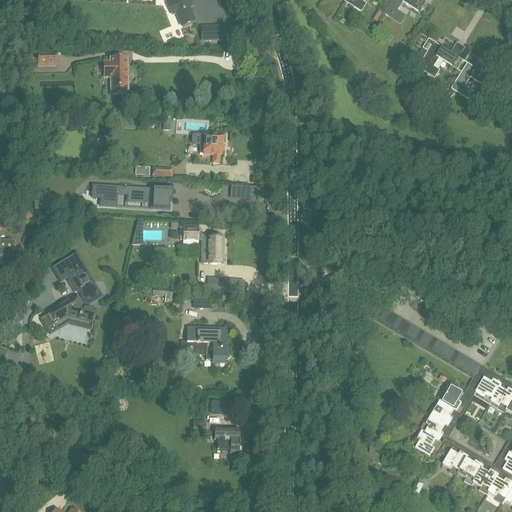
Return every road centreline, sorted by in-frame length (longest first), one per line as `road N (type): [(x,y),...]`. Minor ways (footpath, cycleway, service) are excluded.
road 1 (tertiary): [(292,272),(287,80),(258,0)]
road 2 (tertiary): [(286,511),(292,272)]
road 3 (residential): [(511,314),(292,272)]
road 4 (residential): [(172,511),(0,407)]
